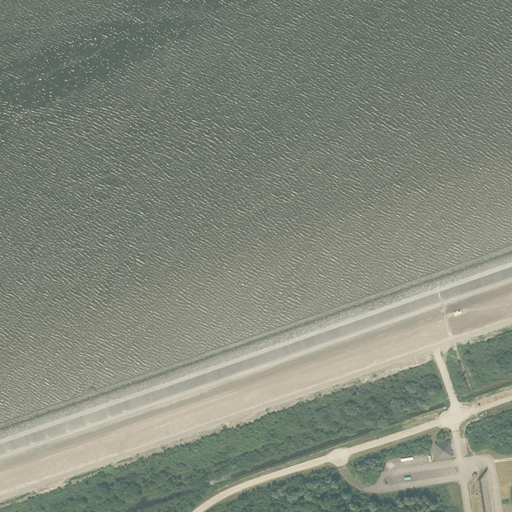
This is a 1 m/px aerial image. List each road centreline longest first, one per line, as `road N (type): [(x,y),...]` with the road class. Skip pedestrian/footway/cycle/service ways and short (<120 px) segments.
road 1 (track): [(511,262),(0,441)]
road 2 (track): [(196,511),(257,480),(511,394)]
